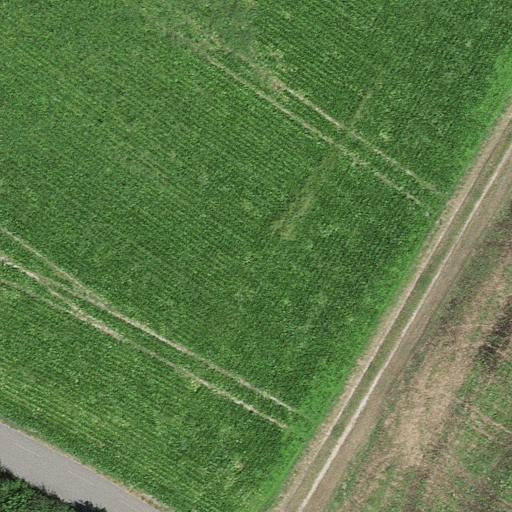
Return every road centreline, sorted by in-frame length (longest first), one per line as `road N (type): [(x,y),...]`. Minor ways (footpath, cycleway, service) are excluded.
road 1 (track): [(284,511),(511,128)]
road 2 (tertiary): [(0,451),(115,511)]
